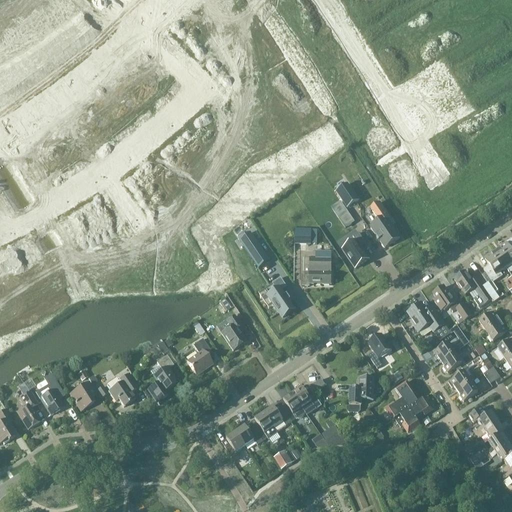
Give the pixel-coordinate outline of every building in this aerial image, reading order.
[(356,0),(350,4),(362,23),(374,16),(370,10),(376,7),(371,0),(356,0)] [(469,0),(459,7),(469,22),(479,16),(469,0)] [(96,5),(87,13),(101,29),(102,27),(109,21),(96,5)] [(459,7),(450,12),(460,28),(469,22),(459,7)] [(450,12),(441,18),(451,33),(460,28),(450,12)] [(87,13),(79,20),(92,35),(99,30),(104,35),(107,33),(102,27),(101,29),(87,13)] [(186,13),(174,25),(180,32),(175,36),(191,52),(200,42),(197,38),(204,30),(186,13)] [(281,14),(264,24),(270,34),(287,23),(281,14)] [(441,18),(432,24),(442,39),(451,33),(441,18)] [(79,20),(71,27),(84,42),(83,44),(88,50),(91,47),(86,42),(93,36),(92,35),(79,20)] [(287,23),(270,34),(276,43),(293,32),(287,23)] [(432,24),(423,29),(433,45),(442,39),(432,24)] [(71,27),(62,35),(76,50),(83,44),(84,42),(71,27)] [(423,29),(414,35),(423,51),(433,45),(423,29)] [(293,32),(276,43),(281,52),(298,41),(293,32)] [(414,35),(405,41),(414,56),(423,51),(414,35)] [(502,40),(492,46),(500,59),(510,52),(502,40)] [(298,41),(281,52),(287,61),(304,51),(298,41)] [(405,41),(395,47),(405,62),(414,56),(405,41)] [(47,55),(41,59),(49,69),(54,65),(58,70),(69,62),(56,44),(45,52),(47,55)] [(492,46),(482,52),(490,65),(500,59),(492,46)] [(395,47),(386,53),(395,68),(405,62),(395,47)] [(304,51),(287,61),(293,71),(310,60),(304,51)] [(482,52),(473,58),(481,71),(490,65),(482,52)] [(511,55),(510,52),(500,59),(508,71),(511,68),(511,55)] [(143,56),(134,63),(148,79),(156,71),(143,56)] [(20,73),(19,73),(31,91),(40,85),(32,72),(38,69),(31,58),(25,62),(28,67),(20,73)] [(473,58),(463,65),(471,77),(481,71),(473,58)] [(500,59),(490,65),(498,77),(508,71),(500,59)] [(134,63),(126,71),(140,86),(148,79),(134,63)] [(490,65),(481,71),(488,83),(498,77),(490,65)] [(126,71),(118,78),(132,93),(140,86),(126,71)] [(481,71),(471,77),(478,90),(488,83),(481,71)] [(7,74),(1,78),(8,88),(14,85),(22,98),(31,91),(19,73),(10,79),(7,74)] [(118,78),(110,85),(123,100),(132,93),(118,78)] [(98,95),(89,102),(102,119),(110,112),(114,117),(119,113),(112,103),(106,107),(98,95)] [(88,101),(79,108),(88,120),(83,124),(91,134),(97,130),(93,126),(102,119),(89,102),(88,101)] [(239,118),(235,122),(243,131),(248,127),(252,132),(262,123),(247,106),(237,115),(239,118)] [(511,110),(510,108),(501,113),(511,129),(511,128),(511,110)] [(501,113),(492,119),(501,135),(511,129),(501,113)] [(65,119),(55,125),(67,143),(76,137),(79,141),(85,137),(78,127),(73,130),(65,119)] [(492,119),(483,125),(492,140),(501,135),(492,119)] [(55,125),(46,131),(54,143),(49,146),(56,157),(62,153),(59,149),(67,143),(55,125)] [(483,125),(473,131),(483,146),(492,140),(483,125)] [(226,128),(218,135),(231,150),(240,143),(226,128)] [(473,131),(464,136),(474,152),(483,146),(473,131)] [(218,135),(210,142),(223,157),(231,150),(218,135)] [(464,136),(455,142),(465,158),(474,152),(464,136)] [(210,142),(202,149),(215,165),(223,157),(210,142)] [(455,142),(446,148),(455,164),(465,158),(455,142)] [(26,146),(19,151),(26,160),(22,163),(27,170),(30,167),(32,169),(43,162),(41,160),(46,156),(39,145),(34,148),(31,144),(27,147),(26,146)] [(202,149),(194,157),(207,172),(215,165),(202,149)] [(194,157),(186,164),(199,179),(207,172),(194,157)] [(150,163),(138,171),(145,181),(157,172),(150,163)] [(186,164),(178,172),(191,187),(199,179),(186,164)] [(138,171),(126,180),(133,190),(145,181),(138,171)] [(157,172),(145,181),(152,190),(164,181),(157,172)] [(145,181),(133,190),(140,199),(152,190),(145,181)] [(164,181),(152,190),(159,199),(171,191),(164,181)] [(347,185),(336,192),(347,209),(358,201),(347,185)] [(152,190),(140,199),(147,208),(159,199),(152,190)] [(171,191),(159,199),(166,209),(178,200),(171,191)] [(159,199),(147,208),(154,218),(166,209),(159,199)] [(379,222),(370,228),(385,249),(399,239),(387,221),(390,219),(379,203),(370,209),(379,222)] [(347,213),(338,218),(345,229),(354,223),(347,213)] [(107,226),(102,230),(110,240),(115,236),(118,241),(129,233),(116,215),(105,223),(107,226)] [(294,244),(294,245),(311,245),(311,244),(311,230),(295,230),(294,244)] [(251,233),(239,241),(258,269),(269,261),(251,233)] [(355,242),(342,251),(355,270),(369,260),(360,247),(365,244),(358,234),(352,237),(355,242)] [(87,236),(76,244),(89,262),(96,257),(96,256),(100,253),(97,249),(102,245),(94,235),(89,239),(87,236)] [(511,250),(510,252),(505,245),(494,253),(506,269),(511,264),(511,250)] [(302,273),(302,287),(310,287),(310,285),(330,285),(331,258),(331,252),(315,252),(315,259),(309,259),(309,273),(304,273),(302,273)] [(499,273),(506,269),(494,253),(483,260),(488,267),(483,270),(485,274),(481,276),(487,284),(491,282),(492,283),(501,277),(499,273)] [(22,272),(16,274),(21,286),(27,283),(30,289),(42,283),(33,263),(21,269),(22,272)] [(465,273),(454,281),(461,291),(457,294),(459,299),(464,296),(473,290),(484,306),(491,301),(477,280),(472,283),(465,273)] [(5,276),(0,278),(0,291),(4,300),(14,295),(5,276)] [(277,291),(267,297),(273,306),(274,306),(283,318),(295,310),(295,311),(296,311),(282,291),(287,288),(280,279),(272,285),(277,291)] [(439,279),(430,286),(435,292),(444,285),(439,279)] [(443,288),(433,295),(437,301),(434,303),(441,313),(444,310),(444,312),(449,309),(452,313),(455,311),(461,320),(457,323),(458,326),(471,317),(470,317),(463,305),(458,309),(455,305),(456,304),(452,299),(451,300),(443,288)] [(225,299),(219,303),(226,313),(231,309),(225,299)] [(420,305),(407,314),(414,325),(413,326),(418,334),(429,327),(433,333),(439,342),(450,335),(444,326),(443,326),(434,313),(431,308),(425,312),(420,305)] [(486,334),(500,324),(493,314),(479,324),(486,334)] [(227,321),(217,328),(221,334),(233,352),(245,344),(236,331),(241,328),(234,317),(227,322),(227,321)] [(197,324),(193,328),(196,333),(201,330),(197,324)] [(492,344),(507,334),(500,324),(486,334),(492,344)] [(377,360),(391,350),(381,335),(366,345),(372,354),(367,357),(376,370),(381,367),(377,360)] [(164,344),(168,349),(173,345),(169,340),(164,344)] [(195,377),(211,367),(204,356),(210,352),(202,340),(192,347),(198,355),(186,364),(195,377)] [(504,361),(511,355),(511,341),(497,351),(504,361)] [(457,347),(452,350),(448,344),(433,354),(440,364),(460,351),(457,347)] [(474,350),(479,358),(484,354),(479,346),(474,350)] [(462,365),(457,358),(462,355),(460,351),(440,364),(447,375),(462,365)] [(158,384),(147,391),(152,398),(153,397),(157,403),(168,396),(165,392),(176,384),(170,375),(170,374),(168,371),(167,370),(173,366),(176,364),(171,356),(167,359),(166,357),(156,364),(158,368),(150,373),(158,384)] [(489,371),(493,368),(488,360),(483,362),(489,371)] [(495,382),(500,379),(493,368),(489,371),(488,372),(495,382)] [(82,382),(87,379),(82,372),(78,375),(82,382)] [(490,386),(495,382),(488,372),(483,375),(490,386)] [(450,383),(448,385),(451,390),(453,388),(456,394),(471,384),(474,382),(471,377),(468,379),(464,374),(450,383)] [(130,393),(137,388),(128,375),(119,381),(118,380),(116,380),(107,386),(107,388),(110,392),(108,393),(114,402),(117,400),(123,408),(134,400),(130,393)] [(49,387),(36,395),(40,400),(50,417),(63,409),(55,396),(60,393),(51,377),(45,381),(49,387)] [(360,378),(359,390),(350,390),(349,404),(347,406),(347,411),(349,413),(358,414),(360,412),(360,408),(360,407),(361,407),(361,401),(373,401),(374,379),(360,378)] [(321,380),(308,388),(311,393),(312,394),(324,386),(321,380)] [(463,404),(478,395),(471,384),(456,394),(463,404)] [(90,400),(96,396),(89,385),(70,397),(80,413),(93,405),(90,400)] [(409,387),(397,395),(408,410),(417,404),(412,397),(414,395),(409,387)] [(108,395),(103,388),(96,392),(101,399),(108,395)] [(312,394),(311,393),(306,396),(301,389),(292,395),(305,414),(306,416),(321,406),(312,394)] [(28,431),(40,424),(32,410),(37,407),(29,394),(23,398),(19,400),(25,409),(17,414),(28,431)] [(304,416),(305,414),(292,395),(283,402),(288,409),(283,412),(290,424),(296,420),(299,420),(301,419),(302,418),(303,417),(304,416)] [(424,416),(431,411),(423,400),(417,404),(408,410),(414,419),(422,414),(424,416)] [(399,417),(408,410),(402,402),(394,407),(393,405),(385,410),(393,421),(394,420),(399,417)] [(70,420),(74,417),(68,408),(64,410),(70,420)] [(273,408),(264,415),(273,429),(276,433),(285,427),(290,424),(283,412),(278,416),(273,408)] [(486,415),(483,411),(481,409),(468,417),(473,425),(476,423),(479,427),(472,431),(476,436),(497,422),(490,412),(486,415)] [(419,426),(414,419),(408,410),(399,417),(394,420),(400,429),(403,427),(408,434),(419,426)] [(4,447),(15,439),(7,426),(12,423),(4,412),(0,414),(0,445),(2,444),(4,447)] [(257,425),(252,428),(262,443),(267,439),(268,441),(277,435),(276,433),(273,429),(264,415),(254,421),(257,425)] [(428,418),(422,422),(426,426),(431,423),(428,418)] [(500,433),(501,434),(504,432),(497,422),(476,436),(478,440),(485,435),(489,441),(500,433)] [(244,428),(235,434),(244,448),(253,442),(256,447),(262,443),(252,428),(247,432),(244,428)] [(385,443),(379,432),(371,436),(376,444),(385,443)] [(325,442),(329,449),(348,447),(339,433),(325,442)] [(508,444),(501,434),(500,433),(489,441),(487,443),(484,446),(488,452),(484,455),(484,454),(477,458),(480,463),(508,444)] [(235,454),(244,448),(235,434),(225,440),(230,448),(225,451),(233,462),(238,459),(235,454)] [(348,434),(343,437),(347,443),(352,440),(348,434)] [(323,440),(315,446),(318,450),(328,449),(329,449),(325,442),(324,443),(323,440)] [(467,455),(473,450),(469,444),(463,448),(467,455)] [(511,456),(511,450),(508,444),(480,463),(483,467),(489,463),(489,462),(496,457),(501,464),(503,463),(511,456)] [(301,457),(296,450),(291,453),(296,460),(301,457)] [(474,467),(480,463),(474,454),(468,457),(474,467)] [(286,455),(275,462),(281,471),(291,464),(286,455)] [(501,478),(511,470),(511,456),(503,463),(507,469),(498,475),(501,478)] [(511,470),(501,478),(503,482),(508,478),(511,483),(511,470)] [(486,475),(480,478),(484,485),(490,482),(486,475)] [(505,505),(511,502),(509,495),(502,499),(505,505)] [(504,511),(501,502),(485,509),(485,511),(504,511)]
